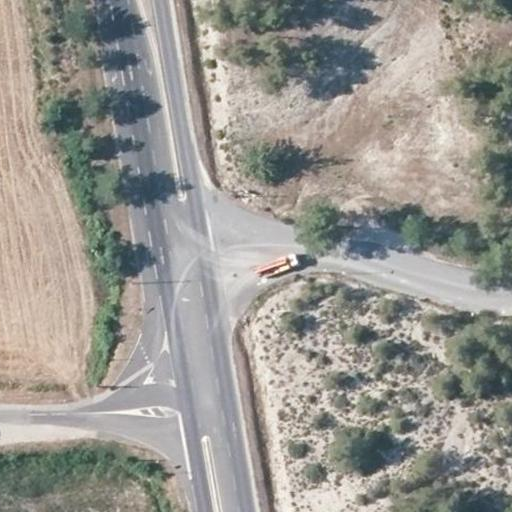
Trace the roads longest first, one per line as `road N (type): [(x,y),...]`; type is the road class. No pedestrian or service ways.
road 1 (secondary): [(143,0),(208,412)]
road 2 (tertiary): [(0,417),(208,412)]
